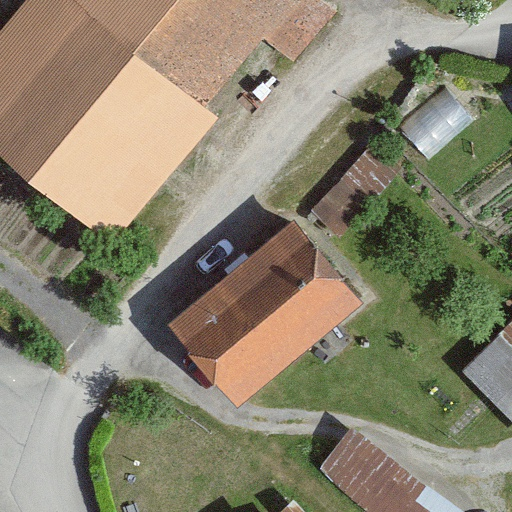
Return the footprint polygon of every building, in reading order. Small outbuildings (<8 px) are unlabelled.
[(22,0),(0,28),(0,157),(117,250),(228,111),(208,100),(88,0),(22,0)] [(328,0),(88,0),(208,100),(263,35),(294,61),(339,8),(328,0)] [(301,216),(166,320),(231,404),(366,300),(301,216)] [(511,322),(466,369),(511,414),(511,322)] [(461,511),(355,423),(317,469),(368,511),(461,511)]
